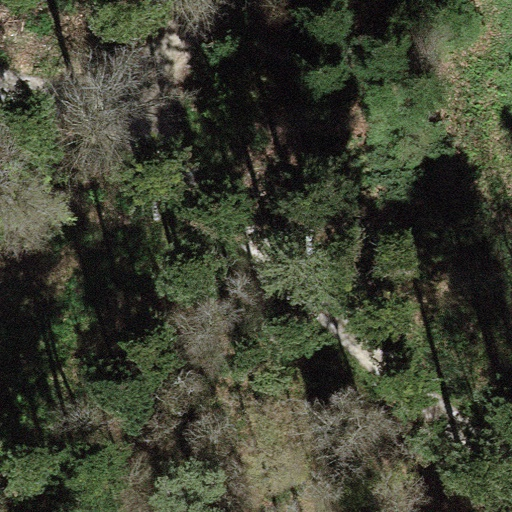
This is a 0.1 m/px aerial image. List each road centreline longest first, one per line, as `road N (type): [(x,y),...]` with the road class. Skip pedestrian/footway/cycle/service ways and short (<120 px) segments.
road 1 (track): [(120,125),(243,227),(511,477)]
road 2 (track): [(0,83),(120,125)]
